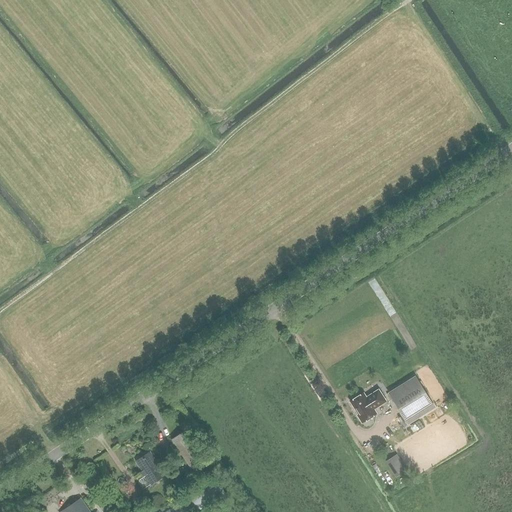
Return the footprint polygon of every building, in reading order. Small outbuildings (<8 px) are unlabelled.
[(415,376),(388,393),(408,424),(434,407),(415,376)] [(357,416),(362,423),(377,414),(374,410),(386,402),(379,390),(370,395),(370,396),(367,398),(364,393),(350,402),(358,415),(357,416)] [(172,440),(191,469),(208,457),(189,429),(172,440)] [(145,476),(151,485),(165,475),(152,456),(149,458),(147,455),(139,460),(141,463),(138,465),(145,476)] [(397,463),(389,468),(396,478),(407,471),(396,455),(393,457),(397,463)] [(202,511),(227,496),(215,477),(162,511),(202,511)] [(86,511),(79,501),(62,511),(86,511)]
